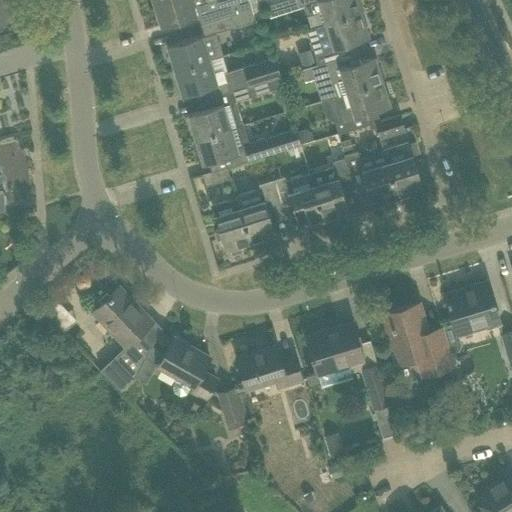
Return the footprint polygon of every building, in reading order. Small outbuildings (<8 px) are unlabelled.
[(0,0),(0,20),(9,18),(3,0),(0,0)] [(210,10),(217,8),(215,2),(217,2),(216,0),(154,0),(153,0),(161,25),(210,10)] [(258,6),(256,0),(222,0),(217,2),(215,2),(217,8),(220,17),(258,6)] [(278,0),(276,0),(265,4),(268,15),(282,11),(278,0)] [(321,11),(325,23),(360,12),(356,0),(296,0),(298,6),(303,4),(307,16),(321,11)] [(258,6),(220,17),(197,24),(200,33),(165,44),(173,69),(209,57),(210,59),(222,55),(215,32),(233,26),(233,27),(252,21),(253,23),(263,20),(258,6)] [(325,23),(306,29),(316,64),(357,51),(354,41),(368,37),(360,12),(325,23)] [(298,55),(303,68),(314,65),(310,51),(298,55)] [(357,51),(316,64),(314,65),(303,68),(300,69),(304,80),(326,74),(333,96),(381,81),(374,56),(360,60),(357,51)] [(209,57),(173,69),(180,93),(216,82),(219,92),(250,82),(279,74),(274,57),(223,72),(222,69),(213,71),(210,59),(209,57)] [(333,96),(340,120),(334,122),(337,133),(374,121),(379,120),(379,119),(376,110),(389,106),(381,81),(333,96)] [(194,138),(230,126),(242,123),(235,100),(253,94),(250,82),(219,92),(221,102),(186,112),(194,138)] [(374,121),(379,136),(403,128),(398,113),(379,119),(379,120),(374,121)] [(230,126),(194,138),(202,163),(237,152),(240,161),(240,163),(300,145),(296,131),(295,128),(248,142),(242,123),(230,126)] [(306,128),(296,131),(300,145),(315,140),(312,131),(306,128)] [(415,140),(407,142),(411,155),(419,153),(415,140)] [(397,197),(386,163),(382,150),(358,158),(356,150),(343,154),(344,157),(354,189),(366,186),(371,205),(397,197)] [(411,155),(386,163),(397,197),(422,190),(411,155)] [(332,166),(309,173),(312,183),(323,219),(348,212),(342,192),(354,189),(344,157),(335,160),(331,161),(332,166)] [(205,184),(224,178),(229,176),(226,165),(201,173),(205,184)] [(312,183),(309,173),(284,180),(283,175),(270,179),(278,207),(291,203),(298,227),(323,219),(312,183)] [(266,211),(278,207),(270,179),(257,183),(258,187),(235,195),(235,197),(238,207),(249,242),(274,235),(266,211)] [(239,245),(249,242),(238,207),(235,197),(218,202),(221,212),(214,214),(225,250),(229,248),(230,253),(241,250),(239,245)] [(457,351),(460,345),(457,335),(499,322),(492,300),(486,280),(444,293),(450,312),(453,324),(441,328),(449,353),(457,351)] [(143,359),(150,346),(138,333),(151,320),(117,285),(91,310),(124,345),(99,369),(120,391),(133,378),(143,359)] [(452,365),(445,345),(440,326),(426,330),(418,301),(380,312),(386,331),(396,363),(417,357),(422,374),(452,365)] [(61,304),(51,312),(64,327),(74,319),(61,304)] [(351,321),(305,334),(311,353),(316,372),(317,374),(319,382),(321,386),(351,376),(350,372),(348,365),(363,360),(357,340),(351,321)] [(511,330),(502,334),(511,365),(511,368),(511,330)] [(172,336),(162,354),(157,364),(178,376),(173,384),(175,391),(180,394),(186,392),(189,389),(205,397),(206,396),(216,378),(201,370),(209,356),(172,336)] [(300,379),(299,373),(293,354),(279,358),(275,343),(236,355),(242,374),(245,385),(274,377),(276,385),(300,379)] [(161,351),(150,346),(143,359),(153,365),(161,351)] [(389,402),(388,402),(377,364),(362,369),(373,407),(389,402)] [(319,382),(317,374),(316,372),(305,375),(308,385),(319,382)] [(225,418),(229,430),(244,427),(243,423),(241,424),(239,416),(242,415),(236,394),(233,386),(217,391),(225,418)] [(236,394),(242,415),(253,412),(246,390),(236,394)] [(465,403),(468,412),(480,409),(477,400),(465,403)] [(389,402),(373,407),(382,438),(398,434),(389,402)] [(323,436),(327,452),(341,449),(336,432),(323,436)] [(339,461),(327,466),(331,477),(343,473),(339,461)] [(511,511),(511,476),(489,490),(487,487),(475,494),(485,511),(484,511),(511,511)]
